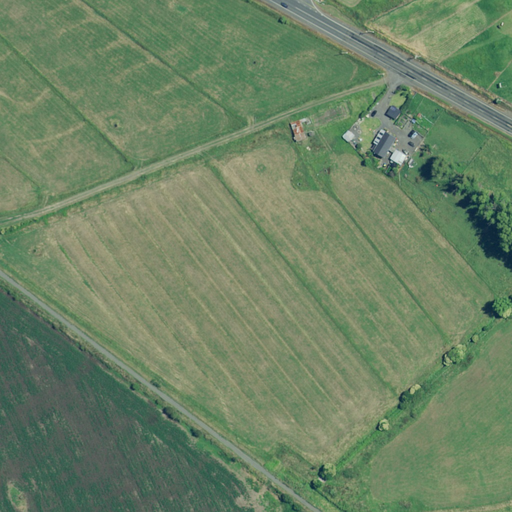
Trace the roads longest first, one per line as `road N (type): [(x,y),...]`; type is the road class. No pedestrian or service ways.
road 1 (track): [(414,66),(0,221)]
road 2 (primary): [(290,0),(511,120)]
